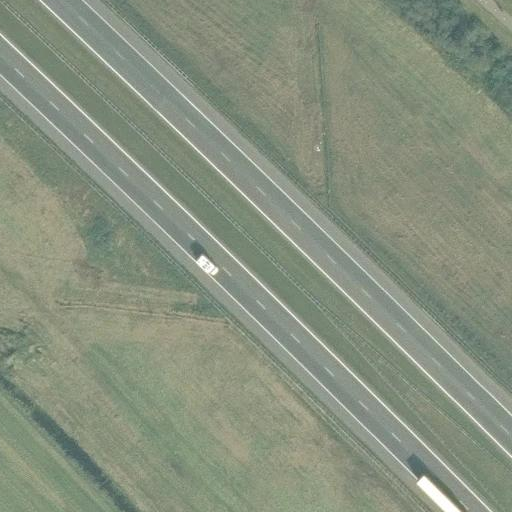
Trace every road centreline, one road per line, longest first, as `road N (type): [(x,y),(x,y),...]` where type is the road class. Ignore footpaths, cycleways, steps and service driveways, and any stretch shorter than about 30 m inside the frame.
road 1 (motorway): [(0,54),(468,511)]
road 2 (motorway): [(511,441),(56,0)]
